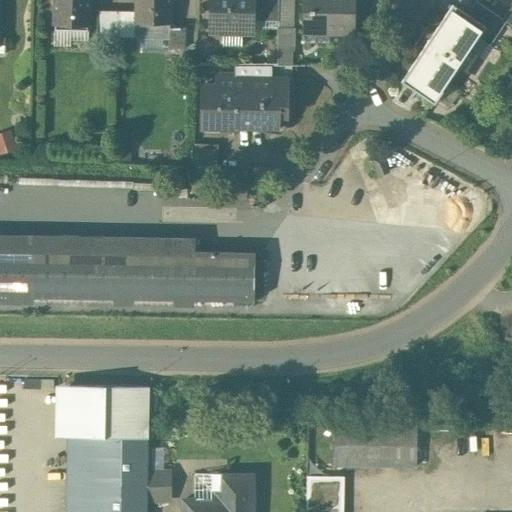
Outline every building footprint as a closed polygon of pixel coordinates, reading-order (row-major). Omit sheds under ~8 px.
[(88,0),(54,0),(54,24),(70,25),(69,29),(87,29),(88,0)] [(170,0),(135,0),(135,11),(135,22),(136,23),(170,23),(170,0)] [(214,0),(214,15),(210,18),(210,28),(214,32),(222,32),(222,45),(240,46),(241,29),(251,29),(251,20),(251,0),(214,0)] [(278,0),(251,0),(251,20),(277,21),(278,0)] [(302,0),(302,31),(353,32),(353,24),(353,0),(302,0)] [(367,0),(361,0),(353,0),(353,24),(366,25),(367,0)] [(485,27),(478,37),(489,45),(505,22),(502,19),(475,1),(466,14),(485,27)] [(451,4),(400,81),(433,104),(457,68),(469,50),(478,37),(485,27),(466,14),(451,4)] [(511,4),(502,19),(505,22),(511,26),(511,4)] [(118,10),(96,10),(96,36),(117,37),(118,10)] [(135,11),(118,10),(117,37),(135,37),(136,23),(135,22),(135,11)] [(170,23),(136,23),(135,37),(168,38),(170,38),(170,28),(170,23)] [(291,28),(276,27),(276,65),(291,66),(291,28)] [(187,49),(187,28),(170,28),(170,38),(168,38),(168,49),(187,49)] [(469,50),(457,68),(469,75),(480,57),(469,50)] [(267,66),(234,66),(234,75),(236,75),(236,81),(267,82),(267,66)] [(215,86),(201,85),(200,125),(235,126),(235,125),(236,81),(236,75),(234,75),(215,74),(215,86)] [(267,82),(236,81),(235,125),(277,126),(278,115),(286,115),(287,83),(285,83),(285,82),(267,82)] [(14,130),(0,133),(0,152),(18,149),(14,130)] [(217,145),(193,143),(192,180),(216,181),(217,145)] [(381,160),(374,163),(378,175),(386,172),(381,160)] [(254,253),(0,248),(0,296),(253,301),(254,253)] [(330,299),(330,312),(379,312),(379,299),(330,299)] [(148,387),(68,386),(67,436),(84,436),(84,438),(95,438),(95,436),(147,437),(148,387)] [(414,427),(334,426),(334,465),(414,466),(414,427)] [(147,437),(95,436),(95,438),(95,470),(94,511),(145,511),(146,501),(146,473),(147,437)] [(94,511),(95,470),(69,469),(69,497),(82,497),(82,511),(94,511)] [(168,473),(146,473),(146,501),(168,501),(168,473)] [(251,511),(251,475),(211,476),(212,500),(183,500),(182,511),(251,511)] [(342,511),(343,477),(307,476),(305,511),(342,511)] [(82,511),(82,497),(69,497),(68,511),(82,511)]
